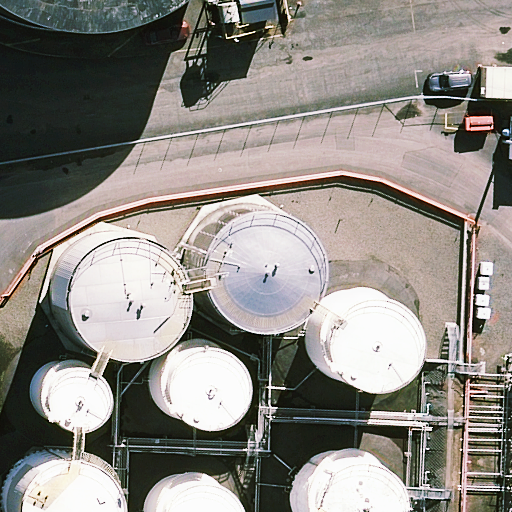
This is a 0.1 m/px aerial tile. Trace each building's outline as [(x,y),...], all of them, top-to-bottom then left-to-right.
[(362,364),(367,364),(373,363),(378,362),(383,360),(387,358),(391,355),(395,352),(399,348),(402,345),(405,340),(408,336),(410,331),(411,326),(412,321),(412,316),(412,310),(411,305),(410,300),(407,295),(405,291),(402,287),(399,283),(395,279),(391,276),(387,273),(382,271),(378,269),(372,268),(367,267),(362,267),(357,268),(352,268),(342,272),(338,275),(334,278),(330,281),(326,285),(323,289),(320,294),(318,298),(317,303),(316,308),(315,313),(315,318),(316,323),(317,329),(318,333),(320,338),(323,342),(326,347),(330,350),(334,354),(338,357),(342,359),(347,361),(352,363),(357,364),(362,364)] [(186,407),(191,407),(196,406),(202,405),(206,403),(211,401),(215,398),(219,395),(223,391),(226,387),(229,383),(231,379),(233,374),(235,368),(235,364),(236,358),(235,353),(235,348),(233,343),(231,338),(229,334),(226,329),(223,326),(219,322),(215,319),(211,316),(206,314),(201,312),(196,311),(191,310),(186,310),(181,310),(176,311),(166,315),(162,317),(157,321),(153,324),(150,328),(147,332),(144,336),(142,341),(141,346),(139,351),(139,356),(139,361),(139,366),(141,371),(142,376),(144,381),(147,385),(150,390),(154,393),(158,396),(162,400),(166,402),(171,404),(176,406),(181,407),(186,407)] [(42,419),(46,419),(50,419),(54,418),(58,417),(61,415),(64,413),(67,410),(70,408),(72,405),(74,401),(76,398),(78,395),(79,391),(79,387),(79,383),(79,379),(79,376),(78,372),(76,368),(74,365),(72,361),(70,359),(67,356),(64,354),(61,352),(57,350),(54,349),(50,348),(46,347),(42,347),(38,347),(35,348),(27,351),(24,353),(21,355),(18,357),(16,360),(13,363),(11,367),(10,370),(8,374),(8,378),(7,381),(7,385),(8,389),(8,393),(10,397),(11,400),(13,403),(16,406),(18,409),(21,411),(24,414),(28,416),(31,417),(35,418),(39,419),(42,419)] [(375,511),(377,510),(378,505),(379,500),(379,495),(379,489),(378,484),(377,479),(375,474),(372,470),(369,466),(366,462),(362,458),(358,455),(354,452),(349,450),(345,448),(339,447),(334,446),(329,446),(324,447),(319,447),(309,451),(305,454),(301,457),(297,460),(293,464),(290,468),(287,473),(285,477),(284,482),(283,487),(282,492),(282,497),(283,502),(284,508),(285,511),(375,511)] [(212,511),(212,509),(211,504),(210,499),(208,494),(205,489),(203,485),(199,481),(196,478),(192,474),(187,472),(183,469),(178,468),(173,466),(168,466),(163,465),(157,466),(152,467),(143,470),(138,473),(134,476),(130,479),(127,483),(124,487),(121,492),(119,496),(117,501),(116,506),(115,511),(212,511)]
